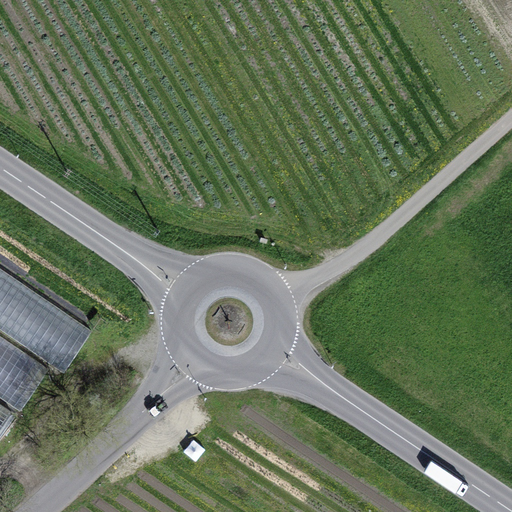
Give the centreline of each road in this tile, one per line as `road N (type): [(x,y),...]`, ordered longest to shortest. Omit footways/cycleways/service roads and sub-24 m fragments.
road 1 (track): [(271,292),(360,252),(511,122)]
road 2 (primary): [(508,511),(309,375)]
road 3 (primary): [(150,270),(0,168)]
road 4 (unclassified): [(158,398),(30,511)]
